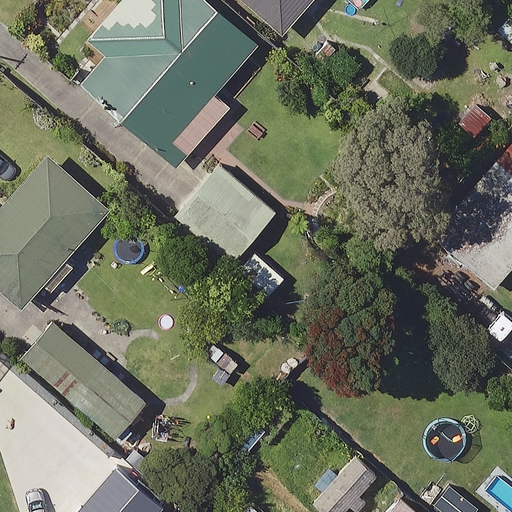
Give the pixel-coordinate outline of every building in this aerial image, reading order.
[(260,43),(211,0),(118,0),(86,37),(104,53),(78,82),(160,155),(260,43)] [(246,0),(283,33),(312,0),(246,0)] [(511,263),(511,137),(431,229),(493,284),(511,263)] [(0,289),(21,307),(112,205),(48,149),(0,202),(0,289)] [(277,212),(218,160),(174,210),(232,261),(277,212)] [(287,274),(259,249),(241,269),(269,294),(287,274)] [(147,402),(53,318),(22,353),(116,437),(147,402)] [(355,452),(313,500),(326,511),(340,511),(377,471),(355,452)] [(417,511),(399,496),(385,511),(417,511)] [(263,511),(251,501),(241,511),(263,511)]
